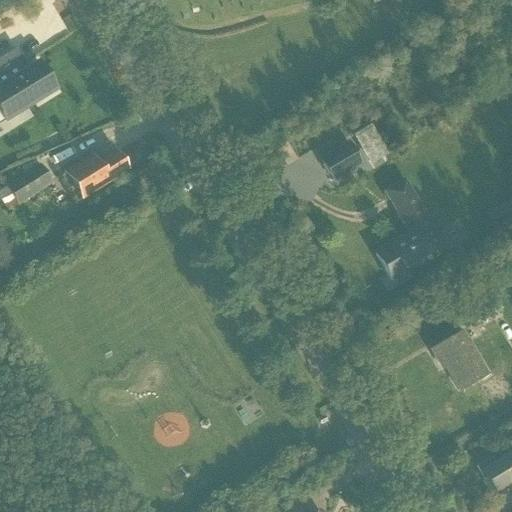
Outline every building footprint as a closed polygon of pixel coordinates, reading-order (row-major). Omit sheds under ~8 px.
[(23,62),(16,50),(0,59),(0,113),(5,122),(52,92),(36,66),(25,73),(19,64),(23,62)] [(349,142),(319,160),(332,182),(362,164),(349,142)] [(126,170),(115,154),(96,166),(91,157),(64,173),(81,199),(102,186),(101,185),(126,170)] [(37,166),(4,187),(16,206),(49,186),(37,166)] [(390,282),(444,251),(403,181),(383,192),(408,234),(374,255),(390,282)] [(469,304),(473,312),(478,324),(499,313),(489,294),(469,304)] [(458,392),(485,375),(460,333),(431,351),(438,363),(440,361),(458,392)] [(493,492),(508,483),(511,489),(511,453),(493,466),(490,461),(478,469),(493,492)]
